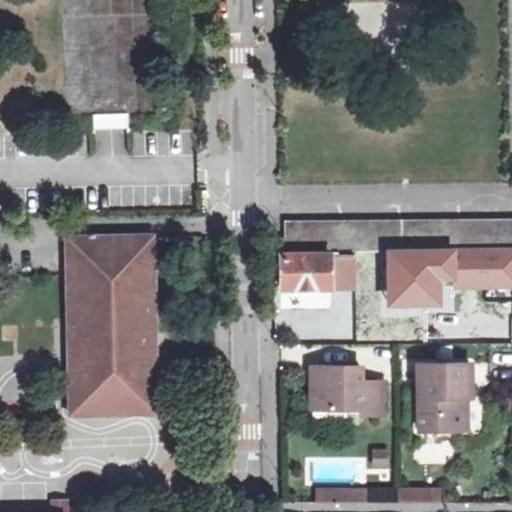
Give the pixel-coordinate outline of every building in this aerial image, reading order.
[(64,0),(68,117),(112,116),(157,115),(156,69),(154,0),(64,0)] [(286,238),(281,238),(282,252),(391,252),(402,252),(511,249),(511,218),(468,219),(286,221),(286,238)] [(69,236),(70,275),(72,415),(159,413),(155,234),(69,236)] [(511,249),(402,252),(403,275),(397,275),(397,297),(423,297),(423,303),(441,303),(441,282),(454,282),(454,286),(499,286),(499,281),(511,280),(511,249)] [(402,252),(391,252),(391,275),(397,275),(403,275),(402,252)] [(334,288),(334,269),(333,255),(284,255),(284,289),(334,288)] [(421,433),(469,433),(469,396),(474,396),(474,364),(420,364),(421,433)] [(352,410),(351,367),(314,367),(314,409),(352,410)] [(366,367),(351,367),(352,410),(363,410),(364,416),(380,416),(380,382),(366,381),(366,367)] [(371,466),(386,466),(387,450),(371,449),(371,466)] [(385,491),(320,490),(320,503),(385,503),(385,491)] [(418,491),(385,491),(385,503),(418,503),(418,491)] [(436,492),(418,491),(418,503),(436,503),(436,492)]
